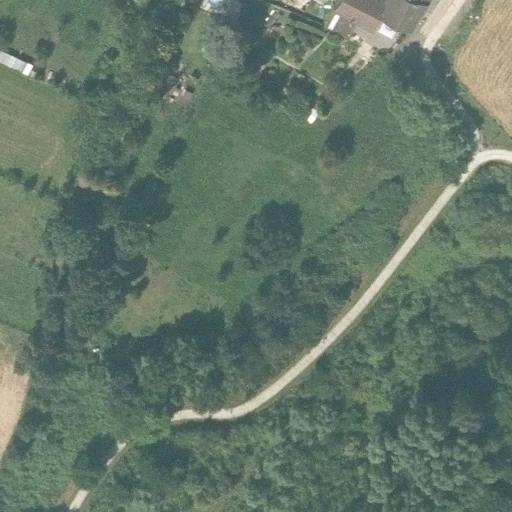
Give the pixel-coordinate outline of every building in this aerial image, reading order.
[(145,0),(142,10),(151,14),(155,0),(145,0)] [(358,13),(334,0),(324,17),(349,31),(358,13)] [(333,0),(334,0),(358,13),(374,21),(382,5),(412,18),(423,0),(333,0)] [(372,41),(361,51),(368,58),(378,47),(372,41)] [(112,97),(109,104),(116,107),(116,109),(131,114),(134,105),(119,99),(112,97)] [(308,105),(303,111),(310,117),(315,111),(308,105)]
